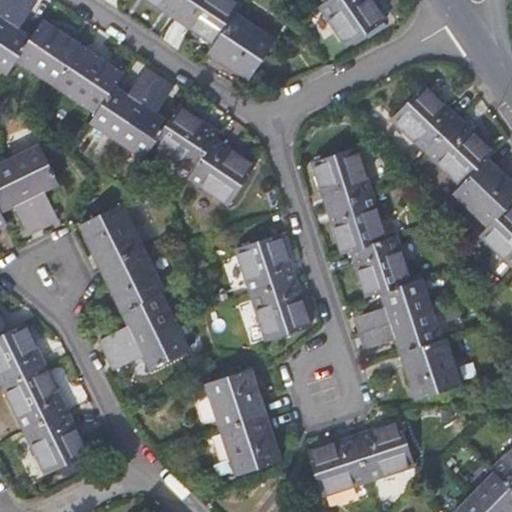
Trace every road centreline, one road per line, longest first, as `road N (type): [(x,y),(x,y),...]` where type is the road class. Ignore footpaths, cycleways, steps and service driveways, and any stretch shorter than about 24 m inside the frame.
road 1 (residential): [(467,13),(262,117)]
road 2 (residential): [(337,318),(344,318),(370,401),(307,423),(289,364)]
road 3 (residential): [(262,117),(287,150),(337,318)]
road 4 (residential): [(92,0),(262,117)]
road 5 (residential): [(71,316),(10,259),(65,230),(87,282)]
road 6 (residential): [(138,467),(71,316)]
